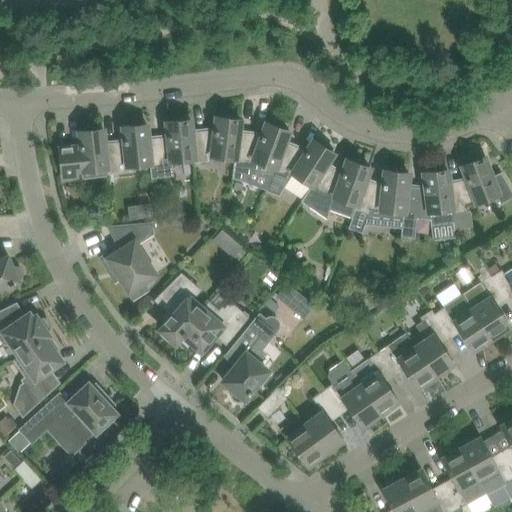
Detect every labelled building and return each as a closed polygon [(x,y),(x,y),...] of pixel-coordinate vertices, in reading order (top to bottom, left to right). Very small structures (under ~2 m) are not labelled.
[(241,119),(237,118),(238,115),(225,114),(225,117),(217,116),(215,129),(192,131),(191,131),(195,162),(208,160),(208,153),(212,154),(212,155),(235,157),(236,158),(239,131),(241,119)] [(191,131),(192,131),(191,119),(187,119),(187,116),(175,117),(175,120),(167,121),(168,136),(148,138),(151,163),(150,163),(152,177),(173,175),(171,160),(194,158),(194,162),(195,162),(191,131)] [(147,123),(143,124),(143,120),(131,122),(131,125),(123,126),(125,141),(105,143),(104,143),(107,167),(106,167),(107,174),(121,172),(120,165),(127,164),(127,165),(150,163),(151,163),(148,138),(147,123)] [(289,130),(286,129),(287,126),(275,122),(274,125),(267,122),(262,134),(239,131),(236,158),(235,157),(233,177),(246,182),(251,169),(272,176),(284,142),(285,142),(289,130)] [(103,128),(100,128),(99,125),(87,126),(87,130),(79,131),(81,145),(60,148),(63,178),(77,177),(76,169),(83,169),(83,170),(106,167),(107,167),(104,143),(105,143),(103,128)] [(310,187),(326,163),(327,163),(334,152),(331,150),(333,147),(322,141),(321,143),(314,139),(307,150),(285,142),(284,142),(272,176),(267,190),(279,195),(293,175),(310,187)] [(492,176),(485,156),(481,157),(480,154),(469,159),(470,162),(462,165),(467,178),(449,182),(453,213),(467,211),(466,204),(476,200),(476,202),(498,193),(502,200),(511,194),(511,189),(501,172),(500,172),(492,176)] [(370,167),(367,165),(368,162),(356,158),(355,161),(347,159),(343,172),(327,163),(326,163),(303,199),(302,201),(327,218),(331,209),(351,217),(354,208),(355,208),(365,179),(366,179),(370,167)] [(448,169),(444,169),(444,166),(432,168),(432,171),(424,172),(426,186),(407,185),(404,211),(402,236),(416,237),(418,217),(432,219),(433,225),(454,222),(453,213),(449,182),(448,169)] [(407,185),(409,172),(405,172),(405,168),(393,167),(393,171),(385,170),(383,184),(366,179),(365,179),(355,208),(368,212),(370,206),(381,208),(381,209),(404,211),(407,185)] [(136,243),(152,233),(151,223),(110,226),(120,249),(108,257),(106,254),(101,257),(111,273),(116,270),(134,298),(147,289),(142,282),(156,273),(136,243)] [(220,231),(215,241),(237,251),(242,241),(220,231)] [(17,267),(13,267),(8,255),(0,258),(0,286),(9,283),(11,286),(15,284),(14,281),(18,279),(21,276),(22,272),(20,269),(17,267)] [(505,296),(492,275),(484,263),(477,268),(481,274),(479,276),(482,281),(463,294),(472,308),(492,337),(510,325),(495,303),(505,296)] [(511,281),(511,283),(502,269),(500,270),(492,275),(505,296),(511,292),(511,281)] [(203,308),(192,298),(200,289),(181,273),(155,299),(167,310),(165,312),(170,317),(161,328),(163,330),(163,335),(168,340),(174,339),(175,340),(203,308)] [(278,292),(277,294),(289,304),(299,292),(287,282),(278,292)] [(472,308),(463,294),(445,306),(435,312),(449,333),(458,327),(473,350),(492,337),(472,308)] [(230,338),(248,316),(231,302),(225,309),(222,307),(219,311),(209,302),(210,301),(209,300),(203,308),(175,340),(176,341),(177,340),(186,348),(194,348),(196,345),(201,350),(219,329),(230,338)] [(43,318),(39,319),(36,315),(33,317),(29,312),(24,316),(19,315),(17,317),(10,306),(0,310),(0,338),(4,344),(10,340),(19,353),(19,354),(49,333),(47,330),(49,327),(49,322),(47,319),(43,318)] [(260,385),(269,374),(266,372),(268,369),(257,361),(265,352),(260,349),(281,323),(280,320),(278,317),(276,316),(272,315),(269,316),(266,317),(261,312),(229,351),(239,359),(223,380),(232,388),(231,390),(231,393),(232,395),(233,397),(235,399),(238,400),(240,400),(243,399),(245,398),(249,393),(252,390),(252,389),(257,382),(260,385)] [(454,362),(439,340),(449,333),(435,312),(423,320),(416,324),(426,338),(416,345),(436,375),(454,362)] [(436,375),(416,345),(406,331),(378,351),(393,371),(402,365),(417,387),(436,375)] [(62,360),(56,351),(57,346),(49,334),(49,333),(19,354),(19,353),(8,360),(9,362),(13,359),(26,377),(23,379),(25,381),(21,384),(14,403),(22,415),(59,382),(49,368),(62,360)] [(393,371),(378,351),(350,370),(352,372),(380,413),(381,413),(383,416),(394,408),(392,405),(398,400),(383,378),(393,371)] [(333,383),(323,390),(337,410),(347,404),(362,426),(380,413),(352,372),(334,384),(333,383)] [(102,390),(98,393),(89,383),(69,401),(70,402),(57,414),(83,442),(116,412),(111,406),(114,403),(102,390)] [(259,406),(268,415),(285,398),(277,389),(259,406)] [(328,417),(337,410),(323,390),(313,397),(322,410),(305,423),(326,452),(344,439),(328,417)] [(45,428),(56,418),(54,417),(45,407),(21,428),(32,440),(45,428)] [(511,413),(505,418),(507,421),(501,425),(511,445),(511,449),(504,454),(511,468),(511,413)] [(0,421),(0,429),(6,436),(17,426),(16,425),(18,423),(12,417),(10,419),(7,415),(0,421)] [(326,452),(305,423),(299,416),(281,429),(308,465),(326,452)] [(511,478),(511,468),(504,454),(494,460),(481,436),(474,440),(472,437),(460,443),(462,446),(461,447),(479,478),(487,492),(511,478)] [(487,492),(479,478),(461,447),(442,457),(455,481),(445,486),(456,509),(467,503),(487,492)] [(41,478),(24,459),(15,468),(32,486),(41,478)] [(402,478),(419,510),(419,511),(450,511),(456,509),(445,486),(434,492),(422,468),(402,478)] [(414,511),(419,510),(402,478),(382,489),(394,511),(414,511)]
